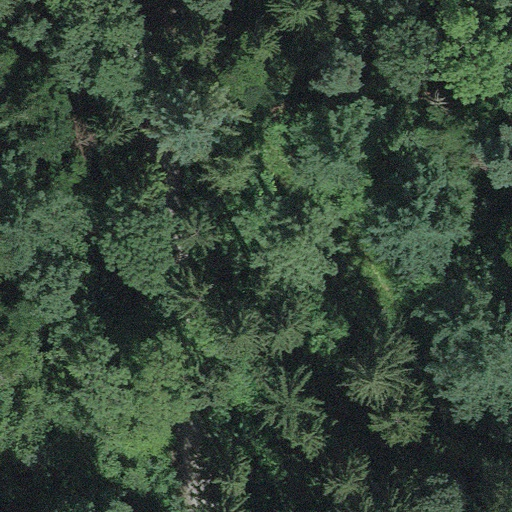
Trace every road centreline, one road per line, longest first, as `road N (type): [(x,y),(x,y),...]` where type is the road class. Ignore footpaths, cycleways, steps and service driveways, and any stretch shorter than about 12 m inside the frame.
road 1 (track): [(142,0),(210,53),(391,308),(511,424)]
road 2 (track): [(110,0),(151,139),(181,298),(191,461),(211,511)]
